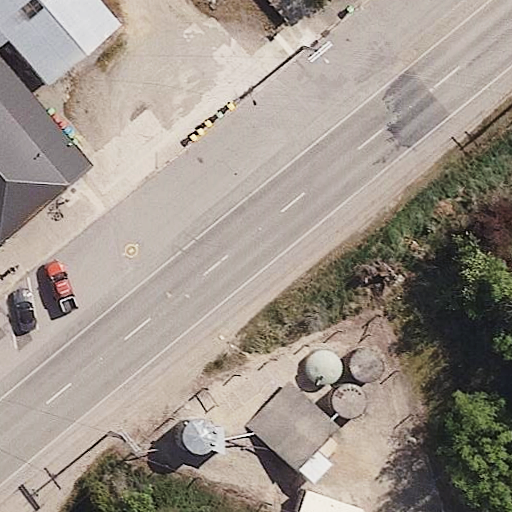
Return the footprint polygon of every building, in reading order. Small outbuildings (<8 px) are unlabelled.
[(111,28),(87,0),(0,0),(0,45),(35,90),(111,28)] [(0,239),(84,169),(0,74),(0,239)] [(329,383),(333,379),(335,374),(336,368),(335,363),(332,358),(328,354),(322,352),(317,352),(312,354),(307,357),(304,362),(302,367),(302,373),(304,378),(308,382),(313,385),(319,386),(324,385),(329,383)] [(368,383),(372,379),(374,374),(375,368),(374,363),(371,358),(367,354),(362,352),(356,352),(350,354),(346,357),(343,362),(341,367),(341,373),(343,378),(347,382),(352,385),(358,386),(363,385),(368,383)] [(286,384),(247,423),(306,488),(325,469),(309,453),(330,428),(286,384)] [(351,419),(355,415),(357,410),(358,405),(356,399),(354,394),(349,391),(344,389),(338,389),(333,390),(328,393),(325,398),(323,403),(324,409),(326,414),(330,419),(335,422),(340,423),(346,422),(351,419)] [(195,453),(199,449),(201,444),(202,438),(200,433),(198,428),(193,424),(188,422),(183,422),(177,424),(172,427),(169,432),(168,437),(168,443),(170,448),(174,452),(179,455),(184,456),(190,455),(195,453)]
